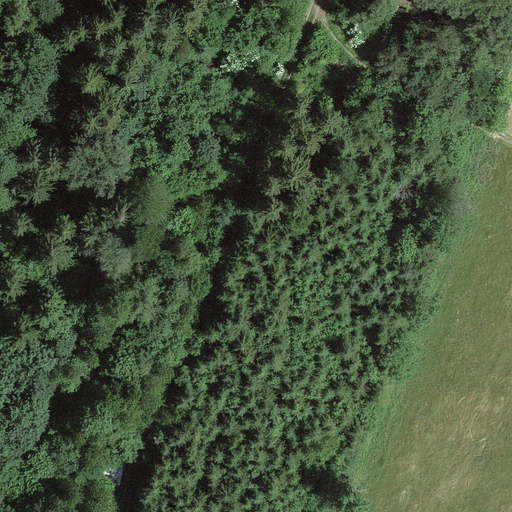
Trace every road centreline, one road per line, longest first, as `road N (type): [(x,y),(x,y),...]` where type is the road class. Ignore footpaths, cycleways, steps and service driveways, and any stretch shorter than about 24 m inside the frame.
road 1 (track): [(317,0),(352,54),(511,140)]
road 2 (track): [(0,224),(76,0)]
